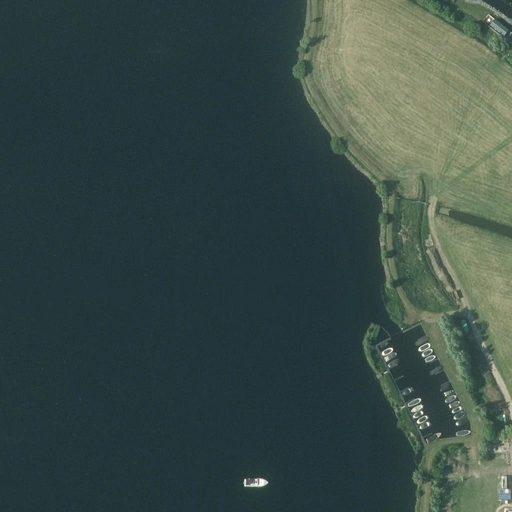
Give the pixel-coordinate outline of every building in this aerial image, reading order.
[(509,30),(495,20),(490,26),(504,37),(509,30)] [(497,37),(489,31),(484,37),(492,43),(497,37)] [(497,464),(506,464),(506,441),(497,441),(497,464)] [(506,487),(506,478),(483,479),(483,488),(506,487)] [(451,511),(451,488),(442,488),(442,511),(451,511)]
